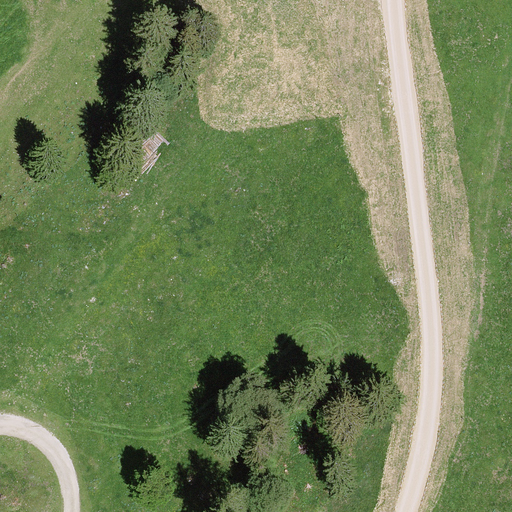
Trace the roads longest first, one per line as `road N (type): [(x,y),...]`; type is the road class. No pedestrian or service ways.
road 1 (track): [(405,511),(423,451),(431,343),(394,0)]
road 2 (track): [(73,511),(68,466),(57,449),(0,424)]
